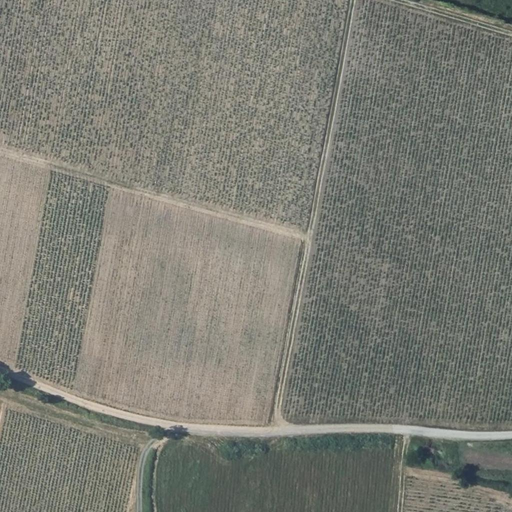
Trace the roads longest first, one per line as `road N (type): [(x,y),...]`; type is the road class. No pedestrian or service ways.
road 1 (track): [(0,151),(306,235),(274,432)]
road 2 (track): [(0,371),(157,424),(274,432)]
road 3 (track): [(350,0),(306,235)]
road 4 (track): [(274,432),(511,434)]
road 5 (track): [(511,34),(395,0)]
